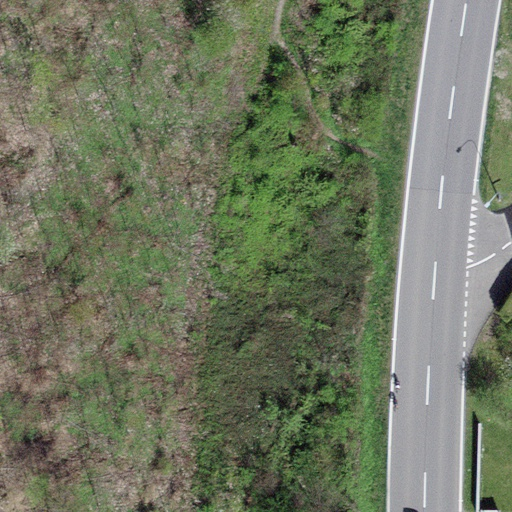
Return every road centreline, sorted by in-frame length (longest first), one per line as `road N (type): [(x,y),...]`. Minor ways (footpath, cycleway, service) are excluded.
road 1 (track): [(278,0),(202,264),(195,511)]
road 2 (secondary): [(469,0),(434,264)]
road 3 (secondary): [(434,264),(427,511)]
